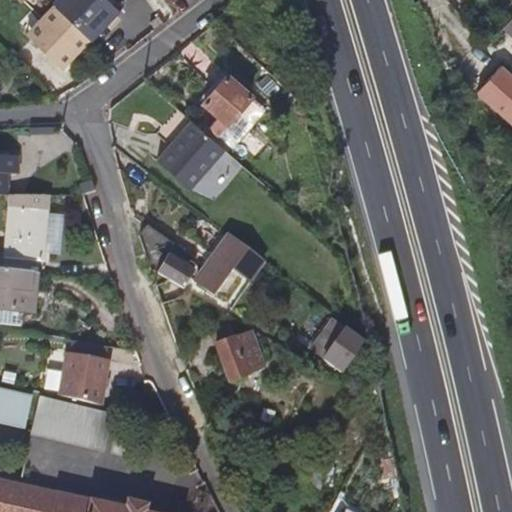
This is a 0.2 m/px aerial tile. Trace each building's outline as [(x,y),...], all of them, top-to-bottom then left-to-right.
[(57,0),(51,7),(90,44),(117,15),(101,0),(57,0)] [(50,8),(22,38),(60,74),(88,44),(50,8)] [(511,47),(511,21),(498,34),(511,47)] [(511,84),(498,71),(473,99),(511,133),(511,84)] [(220,128),(248,99),(225,78),(201,104),(215,117),(212,120),(220,128)] [(224,151),(177,110),(156,134),(173,150),(161,164),(190,190),(224,151)] [(0,199),(9,199),(9,178),(20,178),(20,159),(0,159),(0,199)] [(50,265),(49,199),(13,199),(13,265),(50,265)] [(156,263),(154,231),(144,225),(137,238),(144,257),(156,263)] [(260,274),(268,260),(270,262),(273,257),(235,231),(203,282),(222,294),(242,263),(260,274)] [(188,290),(196,271),(168,258),(163,270),(146,263),(148,272),(170,282),(188,290)] [(166,291),(170,282),(148,272),(154,290),(166,291)] [(0,315),(35,319),(38,277),(0,273),(0,315)] [(159,306),(188,290),(170,282),(166,291),(154,290),(159,306)] [(354,357),(374,323),(344,303),(322,337),(354,357)] [(273,361),(257,325),(240,332),(232,313),(213,322),(238,377),(273,361)] [(99,408),(109,364),(65,354),(55,397),(99,408)] [(0,416),(30,424),(35,400),(0,391),(0,416)] [(112,440),(118,416),(45,399),(39,423),(112,440)] [(322,471),(323,461),(292,459),(288,505),(318,508),(320,490),(322,471)] [(330,491),(332,472),(322,471),(320,490),(330,491)] [(128,511),(0,483),(0,511),(146,511),(148,508),(130,504),(128,511)]
